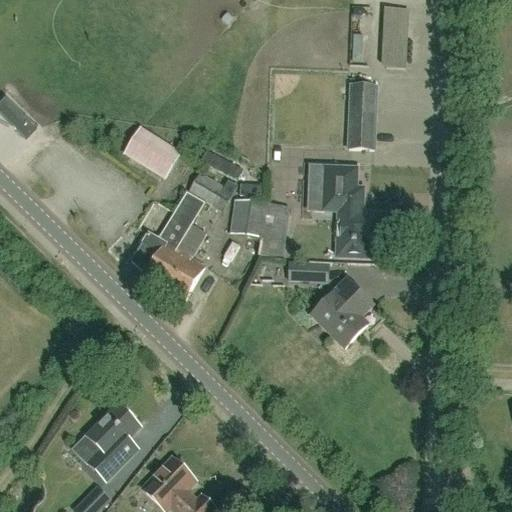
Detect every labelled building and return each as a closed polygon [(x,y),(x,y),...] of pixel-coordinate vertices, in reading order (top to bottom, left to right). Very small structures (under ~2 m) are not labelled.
[(393,75),(393,84),(411,85),(411,75),(393,75)] [(376,89),(351,88),(349,152),(374,153),(376,89)] [(7,101),(0,107),(0,116),(26,141),(37,130),(7,101)] [(126,156),(165,181),(180,157),(141,132),(126,156)] [(239,185),(244,175),(208,156),(203,166),(239,185)] [(223,216),(238,190),(228,185),(225,191),(200,176),(189,196),(223,216)] [(242,200),(266,202),(266,190),(242,189),(242,200)] [(340,191),(338,243),(342,244),(341,260),(337,259),(337,261),(362,262),(362,261),(370,262),(371,250),(383,250),(383,242),(384,217),(363,216),(364,192),(340,191)] [(191,263),(206,238),(191,229),(203,210),(185,199),(160,243),(149,237),(132,265),(147,280),(146,281),(186,304),(205,271),(191,263)] [(283,263),(290,211),(235,204),(230,239),(261,243),(259,260),(283,263)] [(288,268),(287,284),(328,285),(328,269),(288,268)] [(360,321),(371,310),(360,300),(362,298),(348,284),(335,297),(312,319),(345,352),(368,329),(360,321)] [(106,485),(126,465),(139,451),(129,442),(140,431),(118,410),(87,441),(102,455),(89,468),(106,485)] [(161,511),(212,511),(202,501),(196,507),(185,496),(195,486),(173,464),(143,494),(161,511)] [(76,511),(102,511),(109,505),(96,492),(76,511)]
